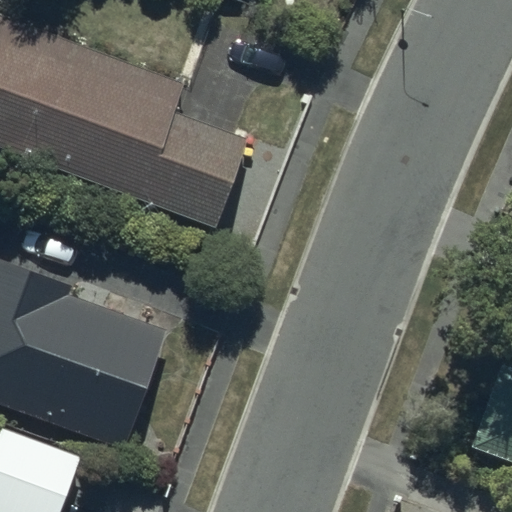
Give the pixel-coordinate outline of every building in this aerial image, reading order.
[(187,88),(0,19),(0,155),(215,235),(249,143),(177,116),(187,88)] [(71,292),(0,264),(0,406),(125,456),(169,342),(67,302),(71,292)] [(511,335),(470,450),(511,465),(511,335)] [(496,351),(463,343),(450,396),(482,404),(496,351)] [(60,511),(81,455),(4,428),(0,438),(0,511),(60,511)]
